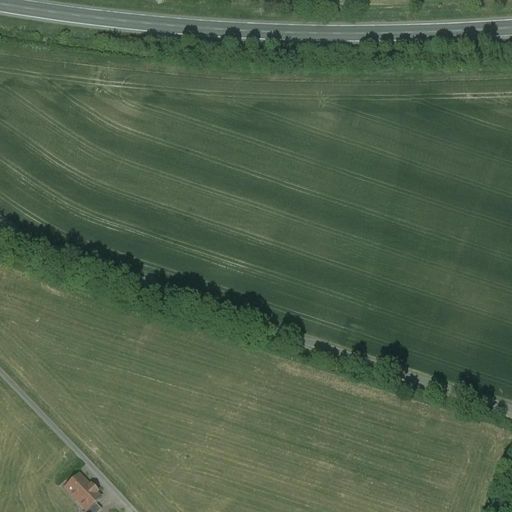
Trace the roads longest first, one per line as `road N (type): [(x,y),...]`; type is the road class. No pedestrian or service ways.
road 1 (unclassified): [(0,224),(322,350),(511,411)]
road 2 (primary): [(511,28),(225,29),(0,4)]
